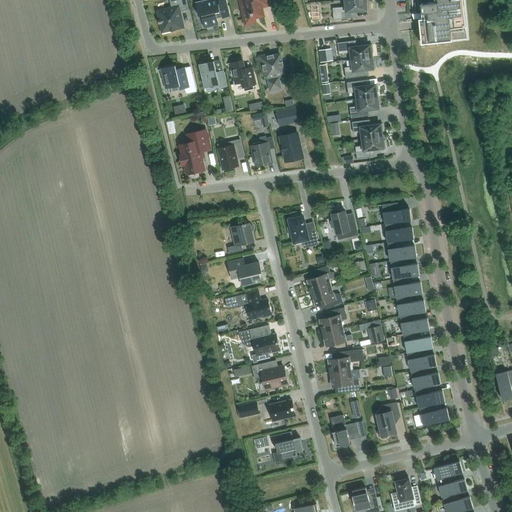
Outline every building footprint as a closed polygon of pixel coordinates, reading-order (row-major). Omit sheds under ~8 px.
[(179,11),(188,9),(186,0),(170,0),(172,8),(158,11),(160,19),(158,19),(159,24),(160,24),(162,33),(170,31),(171,32),(176,30),(175,28),(183,27),(179,11)] [(218,4),(217,0),(204,0),(195,2),(199,16),(202,15),(205,28),(219,25),(217,18),(222,16),(223,18),(230,16),(226,0),(219,0),(220,4),(218,4)] [(239,0),(246,24),(256,22),(255,18),(264,15),(262,7),(269,5),(268,0),(239,0)] [(366,10),(365,0),(345,0),(346,7),(333,8),(334,18),(333,19),(353,18),(353,17),(352,11),(366,10)] [(417,0),(418,9),(422,8),(423,18),(419,18),(420,21),(420,29),(422,44),(453,40),(468,39),(466,26),(463,0),(417,0)] [(350,59),(350,60),(372,57),(371,52),(373,52),(372,45),(356,47),(356,41),(356,40),(337,43),(338,43),(339,54),(351,52),(352,59),(350,59)] [(326,49),(319,50),(321,62),(328,61),(326,49)] [(284,73),(280,54),(279,54),(269,57),(269,55),(260,57),(265,77),(264,77),(265,78),(269,77),(270,85),(272,85),(273,85),(275,84),(276,83),(278,82),(278,80),(278,79),(283,78),(283,77),(282,74),(284,73)] [(373,62),(372,57),(350,60),(351,67),(345,67),(346,78),(360,76),(359,71),(375,68),(374,61),(373,62)] [(244,92),(257,89),(253,71),(246,72),(243,58),(237,60),(237,61),(226,64),(231,63),(232,70),(231,71),(232,77),(234,76),(235,84),(242,83),(244,92)] [(219,87),(227,86),(223,71),(216,73),(214,62),(200,65),(205,87),(218,84),(219,87)] [(165,78),(167,87),(179,84),(180,89),(187,88),(188,94),(187,94),(197,92),(193,73),(192,73),(193,74),(187,76),(185,68),(186,68),(185,67),(176,69),(176,66),(177,66),(177,65),(158,70),(158,71),(159,71),(161,79),(165,78)] [(320,65),(322,83),(328,82),(326,65),(320,65)] [(356,92),(357,99),(377,96),(376,92),(378,91),(378,84),(362,86),(361,80),(347,82),(348,93),(356,92)] [(329,84),(322,85),(323,95),(330,94),(329,84)] [(377,96),(357,99),(355,99),(356,106),(350,107),(351,118),(365,116),(365,110),(379,108),(377,96)] [(175,113),(185,112),(184,104),(173,106),(175,113)] [(280,125),(298,121),(295,108),(277,112),(280,125)] [(265,127),(269,126),(266,112),(253,115),(254,120),(263,118),(265,127)] [(362,139),(382,136),(382,131),(384,131),(383,124),(367,126),(366,120),(352,122),(354,133),(361,132),(362,139)] [(338,123),(331,124),(332,131),(339,130),(338,123)] [(188,173),(203,170),(199,151),(209,149),(205,130),(188,134),(190,143),(181,145),(183,155),(181,155),(183,164),(186,164),(188,173)] [(297,133),(281,137),(286,161),(302,157),(297,133)] [(260,143),(253,144),(253,146),(252,146),(256,165),(272,161),(269,150),(275,148),(272,136),(266,138),(266,136),(259,137),(260,143)] [(382,136),(362,139),(363,145),(355,147),(357,158),(356,158),(356,159),(371,157),(371,156),(370,150),(386,148),(385,141),(383,141),(382,136)] [(218,149),(223,169),(238,166),(236,158),(244,156),(240,140),(218,145),(219,148),(218,149)] [(411,220),(409,208),(399,210),(398,203),(382,205),(385,224),(398,222),(411,220)] [(338,240),(359,235),(355,220),(348,222),(345,210),(340,212),(339,209),(332,211),(332,214),(333,220),(331,221),(333,228),(335,227),(338,240)] [(304,247),(319,244),(315,230),(307,232),(303,216),(302,216),(301,215),(294,216),(294,218),(289,219),(291,227),(288,228),(290,235),(292,235),(294,243),(303,241),(304,247)] [(399,229),(398,222),(385,224),(387,242),(400,240),(414,239),(412,227),(399,229)] [(228,247),(229,254),(243,250),(241,244),(254,241),(252,231),(253,230),(254,228),(253,227),(252,225),(250,225),(250,223),(231,227),(236,245),(228,247)] [(401,247),(400,240),(387,242),(390,261),(403,259),(416,257),(414,245),(401,247)] [(323,256),(316,257),(318,264),(324,262),(323,256)] [(240,274),(243,285),(261,281),(259,273),(262,272),(259,262),(245,265),(244,258),(228,262),(231,276),(240,274)] [(393,279),(406,277),(419,275),(417,263),(404,265),(403,259),(390,261),(393,279)] [(357,270),(362,269),(365,268),(363,261),(360,261),(355,262),(357,270)] [(203,273),(207,272),(208,270),(207,265),(201,266),(200,266),(202,273),(203,273)] [(307,280),(312,293),(332,287),(329,279),(335,277),(333,272),(331,273),(328,265),(316,269),(319,276),(307,280)] [(407,284),(406,277),(393,279),(397,298),(409,295),(422,293),(420,281),(407,284)] [(343,303),(340,294),(334,294),(332,287),(312,293),(316,306),(327,302),(329,308),(343,303)] [(246,293),(225,298),(225,299),(227,299),(229,306),(236,304),(237,307),(239,307),(245,305),(247,305),(251,319),(272,314),(268,299),(260,301),(259,298),(260,298),(258,290),(246,293)] [(410,302),(409,295),(397,298),(400,316),(413,314),(426,311),(423,300),(410,302)] [(345,307),(342,308),(330,311),(331,317),(320,319),(323,332),(343,328),(341,320),(347,319),(345,307)] [(414,320),(413,314),(400,316),(403,334),(416,332),(429,329),(427,318),(414,320)] [(249,330),(241,332),(243,342),(249,346),(255,344),(257,355),(252,356),(253,361),(269,357),(268,353),(280,350),(276,333),(268,335),(265,333),(263,326),(249,330)] [(368,329),(372,343),(384,340),(381,326),(368,329)] [(352,334),(345,336),(343,328),(323,332),(326,346),(346,341),(353,340),(352,334)] [(417,338),(416,332),(403,334),(404,337),(407,353),(420,350),(433,347),(430,336),(417,338)] [(498,347),(490,349),(491,355),(500,353),(498,347)] [(330,373),(351,370),(350,362),(364,360),(363,349),(339,352),(340,358),(328,360),(330,373)] [(421,357),(420,350),(407,353),(411,371),(424,368),(437,365),(434,354),(421,357)] [(263,378),(265,388),(288,383),(287,378),(287,377),(286,372),(285,371),(284,366),(269,370),(268,362),(252,366),(255,379),(263,378)] [(251,373),(250,366),(233,370),(235,377),(251,373)] [(415,389),(428,386),(441,383),(438,372),(425,375),(424,368),(411,371),(415,389)] [(351,370),(330,373),(332,387),(344,385),(345,392),(360,391),(358,378),(361,377),(360,369),(351,370)] [(511,388),(511,383),(511,369),(496,374),(502,399),(511,396),(511,388)] [(429,393),(428,386),(415,389),(419,407),(432,404),(445,401),(442,390),(429,393)] [(396,388),(390,390),(392,399),(398,397),(396,388)] [(273,421),(296,416),(292,399),(269,404),(273,421)] [(242,417),(259,413),(256,401),(239,405),(242,417)] [(379,436),(383,438),(387,437),(389,434),(397,432),(393,417),(400,416),(400,417),(401,417),(397,402),(382,405),(384,413),(377,415),(377,414),(380,428),(378,431),(379,436)] [(432,404),(419,407),(424,426),(449,419),(446,408),(433,411),(432,404)] [(339,430),(332,432),(333,432),(336,446),(343,445),(343,446),(351,444),(351,443),(350,443),(349,437),(360,435),(357,422),(346,424),(344,414),(331,417),(333,428),(338,426),(339,430)] [(286,459),(291,458),(291,456),(295,455),(297,455),(296,452),(304,450),(301,440),(300,437),(298,438),(298,437),(293,439),(291,432),(292,432),(292,431),(271,436),(271,437),(271,436),(273,444),(276,443),(278,452),(273,453),(276,464),(286,462),(286,459)] [(434,468),(439,486),(451,482),(450,476),(463,472),(459,460),(434,468)] [(401,478),(401,480),(396,481),(399,493),(392,494),(393,497),(392,498),(393,503),(394,503),(396,510),(422,504),(419,490),(412,491),(408,476),(401,478)] [(451,482),(439,486),(444,504),(457,500),(455,493),(468,490),(464,478),(451,482)] [(357,507),(357,510),(366,508),(366,511),(376,511),(380,511),(377,497),(369,498),(366,487),(352,490),(354,497),(352,497),(354,508),(357,507)] [(457,500),(444,504),(446,511),(460,511),(473,507),(469,496),(457,500)] [(295,508),(295,509),(294,511),(318,511),(316,503),(304,506),(296,505),(295,508)]
